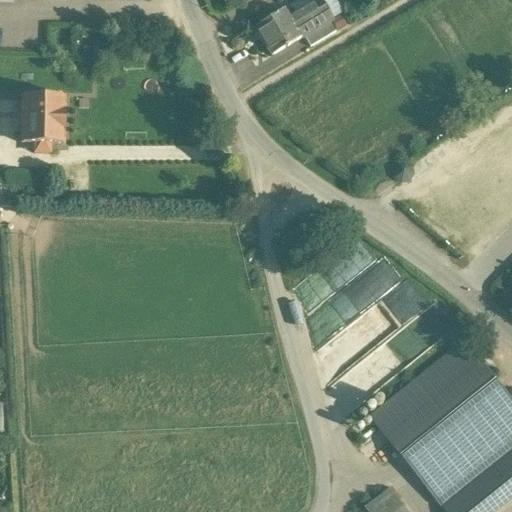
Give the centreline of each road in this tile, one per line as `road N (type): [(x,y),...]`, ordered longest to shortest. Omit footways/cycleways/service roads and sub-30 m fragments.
road 1 (unclassified): [(316,511),(319,450),(264,229)]
road 2 (residential): [(511,333),(461,287),(311,184)]
road 3 (residential): [(260,142),(235,109),(187,0)]
